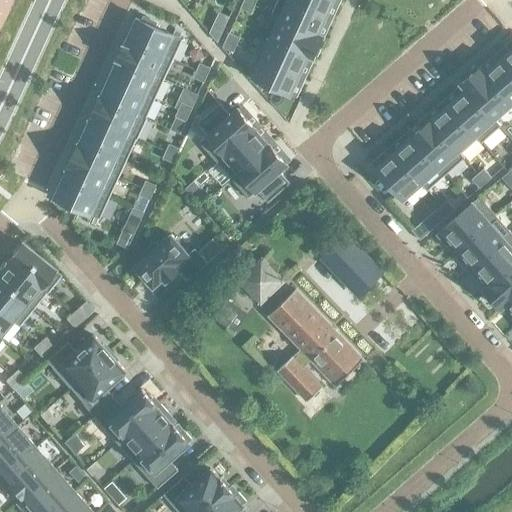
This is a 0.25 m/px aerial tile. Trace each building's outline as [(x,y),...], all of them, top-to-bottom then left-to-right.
[(251,12),(255,5),(244,0),(243,0),(241,7),(251,12)] [(323,35),(318,33),(326,14),(295,0),(278,0),(272,13),(322,36),(323,35)] [(332,0),(295,0),(326,14),(332,0)] [(322,36),(272,13),(272,14),(280,18),(272,37),(313,56),(322,36)] [(128,38),(127,39),(173,60),(182,38),(155,26),(157,21),(144,15),(142,19),(137,17),(128,38)] [(237,44),(240,37),(229,32),(226,39),(237,44)] [(313,56),(272,37),(263,56),(299,73),(308,54),(313,56)] [(511,38),(505,45),(510,51),(503,57),(511,66),(511,38)] [(124,45),(124,44),(117,58),(118,58),(163,79),(173,60),(127,39),(124,45)] [(233,51),(237,44),(226,39),(223,46),(233,51)] [(299,73),(263,56),(253,77),(255,77),(290,93),(299,73)] [(511,66),(503,57),(485,73),(511,102),(511,66)] [(109,77),(109,78),(154,99),(163,79),(118,58),(109,77)] [(211,67),(200,62),(197,69),(207,75),(211,67)] [(511,102),(485,73),(480,67),(462,83),(467,88),(494,118),(511,102)] [(193,77),(204,82),(207,75),(197,69),(193,77)] [(154,99),(109,78),(101,96),(100,95),(99,97),(146,119),(147,117),(146,117),(154,99)] [(494,118),(467,88),(449,104),(478,137),(482,141),(500,126),(494,118)] [(138,138),(146,119),(99,97),(90,117),(91,117),(136,138),(137,138),(138,138)] [(193,106),(182,101),(178,109),(189,114),(193,106)] [(220,103),(198,122),(209,134),(200,141),(216,160),(254,126),(238,108),(230,115),(220,103)] [(478,137),(449,104),(431,120),(460,153),(478,137)] [(186,121),(189,114),(178,109),(175,116),(186,121)] [(136,138),(91,117),(82,137),(127,158),(136,138)] [(460,153),(431,120),(413,136),(446,173),(464,157),(460,153)] [(254,126),(216,160),(233,178),(271,145),(270,144),(269,145),(255,128),(254,126)] [(446,173),(413,136),(395,152),(421,182),(428,189),(446,173)] [(79,143),(78,143),(72,156),(118,177),(127,158),(82,137),(79,143)] [(169,143),(166,150),(177,155),(180,148),(169,143)] [(271,145),(233,178),(249,197),(258,189),(268,201),(290,182),(279,170),(287,164),(271,145)] [(166,150),(162,158),(173,163),(177,155),(166,150)] [(421,182),(395,152),(388,158),(383,152),(371,162),(403,198),(421,182)] [(109,197),(118,177),(72,156),(67,167),(68,168),(64,176),(109,197)] [(492,177),(484,168),(478,173),(486,182),(492,177)] [(486,182),(478,173),(472,178),(480,187),(486,182)] [(100,218),(109,197),(64,176),(54,196),(62,200),(60,204),(73,210),(75,206),(100,218)] [(146,180),(142,187),(153,192),(157,185),(146,180)] [(199,186),(194,180),(185,188),(190,194),(199,186)] [(139,194),(150,199),(153,192),(142,187),(139,194)] [(459,247),(496,215),(480,196),(436,234),(447,246),(453,241),(459,247)] [(456,209),(448,200),(442,205),(450,214),(456,209)] [(450,214),(442,205),(436,210),(444,219),(450,214)] [(144,212),(134,207),(130,214),(141,219),(144,212)] [(475,265),(511,233),(496,215),(459,247),(475,265)] [(320,258),(357,297),(385,271),(348,232),(320,258)] [(492,283),(511,264),(511,232),(511,233),(475,265),(491,283),(492,283)] [(188,279),(208,262),(195,247),(188,253),(171,234),(158,245),(155,241),(143,252),(146,256),(135,266),(142,274),(140,276),(149,287),(152,284),(153,286),(164,277),(167,280),(179,269),(188,279)] [(21,242),(7,259),(8,260),(39,285),(40,285),(53,269),(21,242)] [(39,285),(8,260),(0,269),(0,281),(25,302),(39,285)] [(511,296),(511,264),(492,283),(491,283),(485,289),(500,307),(506,301),(511,296)] [(0,281),(0,309),(12,319),(25,302),(0,281)] [(300,348),(292,355),(277,369),(307,400),(321,385),(303,366),(311,359),(336,385),(363,359),(295,289),(268,314),(300,348)] [(209,313),(228,327),(238,314),(219,299),(209,313)] [(78,307),(72,313),(80,321),(86,316),(78,307)] [(0,333),(12,319),(0,309),(0,333)] [(72,313),(66,318),(74,327),(80,321),(72,313)] [(46,360),(70,388),(110,352),(102,343),(94,335),(75,352),(66,342),(46,360)] [(45,336),(39,342),(47,351),(53,345),(45,336)] [(39,342),(33,347),(41,356),(47,351),(39,342)] [(110,352),(70,388),(94,415),(115,397),(106,387),(126,370),(118,362),(110,352)] [(18,369),(11,374),(19,383),(25,378),(18,369)] [(11,374),(5,380),(13,389),(19,383),(11,374)] [(115,397),(94,415),(118,442),(158,406),(142,389),(123,406),(115,397)] [(158,406),(118,442),(134,460),(174,425),(173,424),(165,415),(169,412),(161,403),(158,406)] [(0,405),(0,439),(16,425),(0,405)] [(46,407),(40,412),(47,421),(54,416),(46,407)] [(16,425),(0,439),(0,478),(36,447),(16,425)] [(174,425),(134,460),(158,487),(179,469),(170,459),(190,442),(189,441),(192,438),(184,430),(181,432),(174,425)] [(36,447),(0,478),(0,484),(0,485),(5,481),(21,499),(55,468),(36,447)] [(94,459),(88,465),(96,474),(102,468),(94,459)] [(77,465),(70,471),(78,480),(84,474),(77,465)] [(55,468),(21,499),(32,511),(49,511),(74,490),(55,468)] [(184,476),(164,494),(179,511),(199,511),(228,486),(220,477),(212,469),(193,486),(184,476)] [(113,483),(107,489),(115,498),(121,492),(113,483)] [(228,486),(199,511),(234,511),(244,504),(243,504),(247,500),(239,492),(235,495),(228,486)] [(93,511),(74,490),(49,511),(93,511)]
